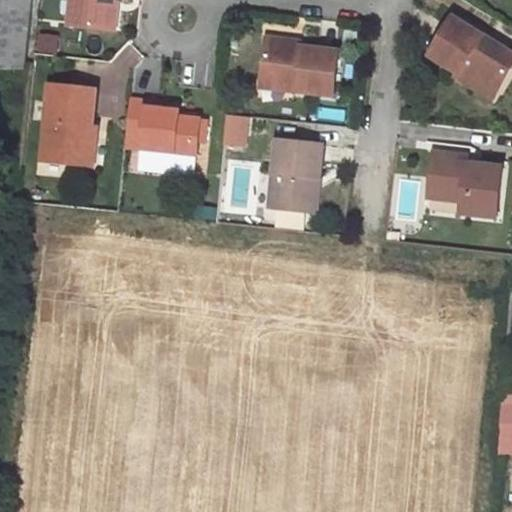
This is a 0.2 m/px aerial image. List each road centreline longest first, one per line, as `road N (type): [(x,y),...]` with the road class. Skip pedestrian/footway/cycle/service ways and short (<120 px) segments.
road 1 (residential): [(386,0),(368,208)]
road 2 (residential): [(373,0),(181,13)]
